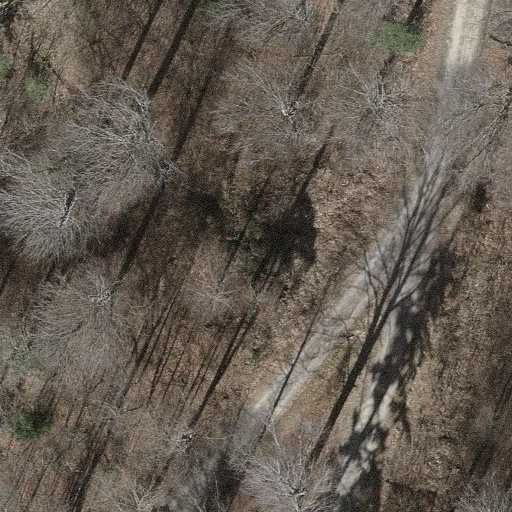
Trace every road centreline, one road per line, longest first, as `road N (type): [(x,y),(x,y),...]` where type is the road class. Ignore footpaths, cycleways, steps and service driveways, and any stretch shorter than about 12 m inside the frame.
road 1 (track): [(462,0),(373,418),(344,511)]
road 2 (track): [(423,190),(174,511)]
